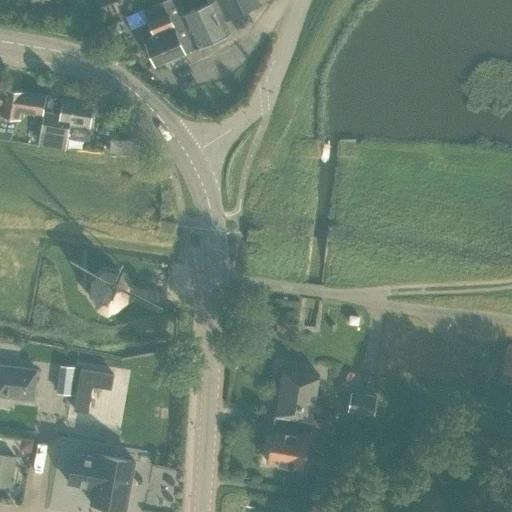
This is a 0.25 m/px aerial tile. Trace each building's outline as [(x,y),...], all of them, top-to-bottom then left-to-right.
[(226,20),(261,5),(259,0),(206,0),(208,2),(186,12),(179,0),(165,0),(143,10),(154,35),(151,36),(152,40),(146,43),(156,66),(231,32),(226,20)] [(44,116),(48,96),(16,90),(15,95),(4,93),(2,108),(0,118),(0,137),(10,140),(23,112),(44,116)] [(89,127),(92,102),(66,98),(64,114),(45,111),(42,134),(40,144),(67,148),(69,139),(70,125),(89,127)] [(111,139),(110,151),(137,153),(138,141),(111,139)] [(128,301),(129,287),(124,278),(114,273),(106,273),(94,281),(93,296),(101,308),(117,310),(128,301)] [(0,364),(0,394),(34,399),(38,370),(0,364)] [(73,393),(75,369),(62,367),(60,392),(73,393)] [(116,376),(83,369),(75,411),(89,413),(95,387),(113,391),(116,376)] [(321,376),(283,369),(276,415),(289,417),(287,426),(276,424),(275,430),(273,430),(268,462),(305,468),(321,376)] [(378,396),(352,392),(349,410),(375,414),(378,396)] [(0,485),(13,487),(14,483),(18,457),(0,454),(0,485)] [(75,454),(69,482),(95,487),(92,503),(126,509),(135,460),(101,454),(100,459),(75,454)]
